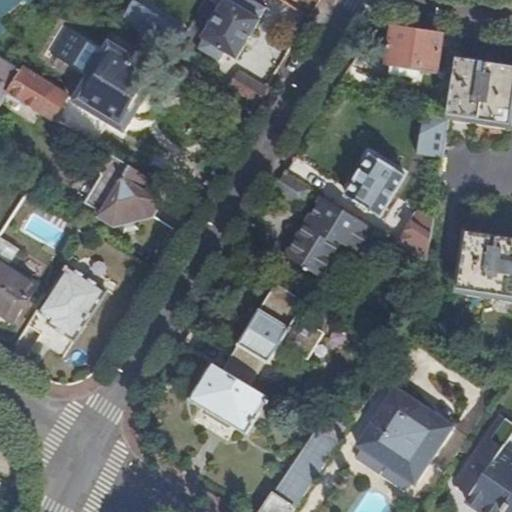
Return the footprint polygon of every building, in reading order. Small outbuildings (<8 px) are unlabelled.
[(0,0),(0,13),(16,0),(0,0)] [(237,61),(261,22),(227,2),(203,40),(237,61)] [(89,78),(73,102),(108,124),(125,134),(136,117),(134,116),(136,113),(142,111),(148,102),(146,98),(149,92),(150,94),(161,76),(110,44),(105,52),(68,29),(52,55),(89,78)] [(439,72),(445,37),(396,30),(390,65),(439,72)] [(204,67),(218,76),(225,65),(210,56),(204,67)] [(0,58),(0,81),(11,89),(22,71),(0,58)] [(511,67),(459,59),(451,109),(450,117),(511,126),(511,67)] [(218,76),(216,80),(258,105),(266,91),(225,65),(218,76)] [(54,91),(22,71),(11,89),(8,94),(41,113),(54,91)] [(54,91),(41,113),(54,121),(68,98),(55,90),(54,91)] [(68,98),(54,121),(94,146),(108,124),(73,102),(68,99),(68,98)] [(450,117),(451,109),(436,105),(433,115),(438,117),(449,121),(450,117)] [(446,142),(449,121),(438,117),(434,140),(446,142)] [(148,189),(152,181),(104,152),(96,166),(102,170),(104,178),(88,204),(103,215),(101,219),(115,228),(153,218),(162,204),(149,195),(148,189)] [(382,218),(407,176),(373,156),(348,197),(382,218)] [(312,191),(286,175),(276,191),(302,208),(312,191)] [(377,230),(325,199),(317,212),(321,215),(293,261),(322,279),(344,246),(361,256),(377,230)] [(428,261),(434,220),(420,211),(400,244),(406,248),(428,261)] [(321,215),(317,212),(289,259),(293,261),(321,215)] [(511,241),(469,235),(461,292),(511,300),(511,241)] [(0,266),(8,271),(19,252),(0,240),(0,266)] [(426,275),(428,261),(406,248),(398,260),(426,275)] [(0,266),(0,314),(15,325),(37,289),(8,271),(0,266)] [(66,267),(37,313),(51,322),(48,327),(74,344),(106,293),(66,267)] [(306,305),(276,286),(226,372),(253,389),(267,363),(270,365),(282,346),(310,362),(326,334),(299,317),(306,305)] [(215,366),(192,401),(247,435),(271,400),(253,389),(226,372),(215,366)] [(398,389),(381,414),(388,419),(382,427),(375,423),(359,447),(418,487),(457,429),(398,389)] [(326,417),(318,429),(341,443),(360,413),(351,408),(339,426),(326,417)] [(388,419),(381,414),(375,423),(382,427),(388,419)] [(511,422),(504,418),(460,482),(475,493),(472,497),(468,503),(480,511),(511,511),(511,454),(506,450),(511,441),(511,422)] [(318,429),(275,496),(297,510),(341,443),(318,429)] [(475,493),(460,482),(457,487),(472,497),(475,493)] [(266,510),(265,511),(295,511),(297,510),(275,496),(269,506),(266,504),(263,505),(261,507),(266,510)]
